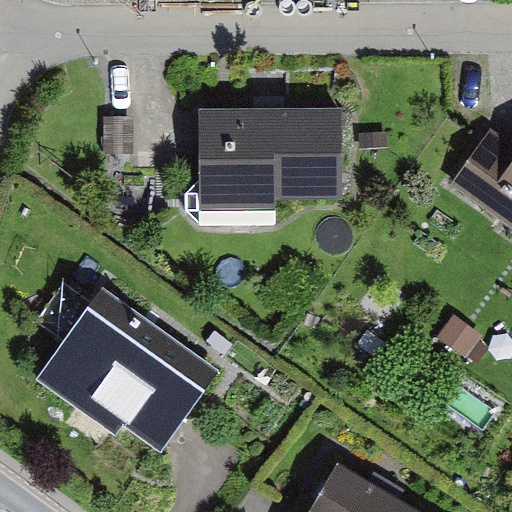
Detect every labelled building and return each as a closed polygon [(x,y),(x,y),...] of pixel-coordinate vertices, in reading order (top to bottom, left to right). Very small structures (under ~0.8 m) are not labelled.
[(340,103),(200,105),(201,203),(274,202),(274,194),(341,194),(340,103)] [(511,137),(496,126),(456,183),(511,222),(511,137)] [(155,450),(213,361),(98,287),(41,376),(155,450)] [(485,343),(457,321),(441,340),(469,363),(485,343)] [(411,511),(341,467),(312,511),(411,511)]
